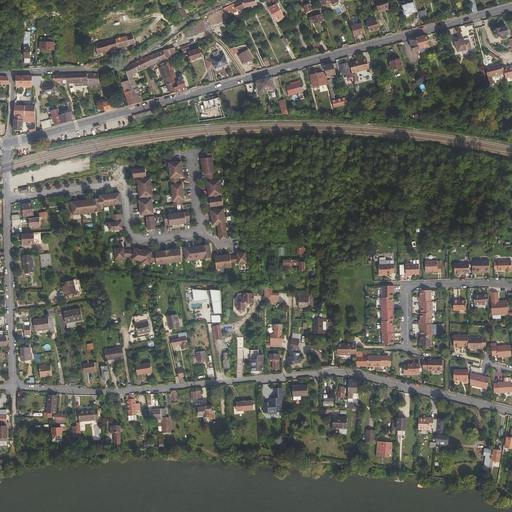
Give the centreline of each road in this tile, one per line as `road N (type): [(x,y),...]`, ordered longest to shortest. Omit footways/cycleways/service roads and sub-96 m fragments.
road 1 (secondary): [(511,6),(9,141)]
road 2 (residential): [(13,385),(109,390),(329,370),(511,409)]
road 3 (unclassified): [(8,198),(128,182),(136,242),(202,233)]
road 4 (residential): [(13,71),(123,63),(228,0)]
road 5 (residential): [(511,286),(410,286),(406,347)]
road 6 (residential): [(9,252),(13,385)]
